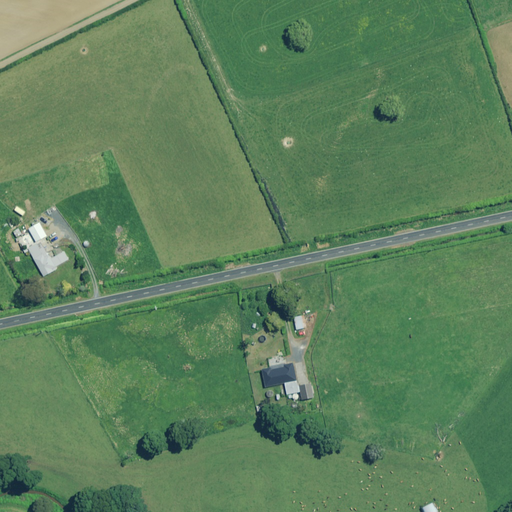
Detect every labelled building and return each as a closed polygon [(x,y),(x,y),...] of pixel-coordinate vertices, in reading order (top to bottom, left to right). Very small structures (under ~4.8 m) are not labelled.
[(15,224),(12,217),(6,220),(10,227),(15,224)] [(47,236),(40,223),(29,229),(37,242),(47,236)] [(22,234),(19,229),(14,231),(17,237),(22,234)] [(48,251),(46,252),(41,242),(29,249),(44,276),(57,269),(55,267),(69,259),(65,252),(52,259),(48,251)] [(305,328),(302,316),(294,317),(298,330),(305,328)] [(285,383),(297,381),(293,363),(283,365),(283,363),(278,364),(271,366),(271,368),(262,370),(266,387),(285,383)] [(297,381),(285,383),(288,394),(299,392),(297,381)] [(314,398),(311,383),(300,386),(303,400),(314,398)] [(437,511),(433,503),(422,508),(424,511),(437,511)]
